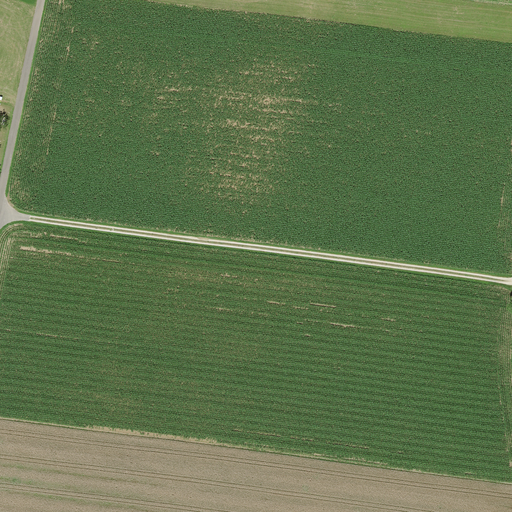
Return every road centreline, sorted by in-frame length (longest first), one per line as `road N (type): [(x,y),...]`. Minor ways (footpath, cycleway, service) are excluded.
road 1 (track): [(511,282),(0,213)]
road 2 (unclassified): [(0,205),(42,0)]
